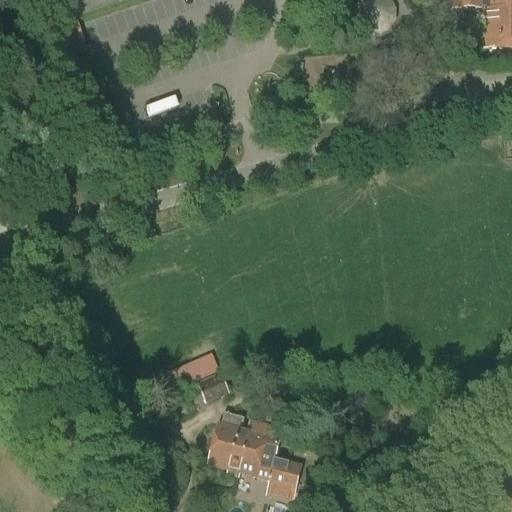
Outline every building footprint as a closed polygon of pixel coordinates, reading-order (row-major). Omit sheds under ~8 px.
[(368,0),(363,4),(358,12),(358,21),(362,29),(370,34),(380,34),(388,30),(393,22),(393,12),(388,4),(381,0),(368,0)] [(511,0),(454,0),(455,11),(479,11),(479,8),(488,8),(487,12),(485,12),(484,51),(511,51),(511,0)] [(171,390),(218,372),(211,356),(165,374),(171,390)] [(230,398),(223,379),(198,388),(205,407),(230,398)] [(218,424),(206,470),(236,478),(248,432),(242,430),(244,422),(223,417),(221,425),(218,424)] [(249,432),(248,432),(236,478),(269,487),(265,499),(294,506),(304,468),(272,461),(280,431),(251,424),(249,432)] [(356,427),(358,439),(379,436),(377,424),(356,427)] [(406,443),(381,454),(395,481),(419,469),(406,443)] [(371,461),(345,473),(357,497),(382,484),(371,461)]
